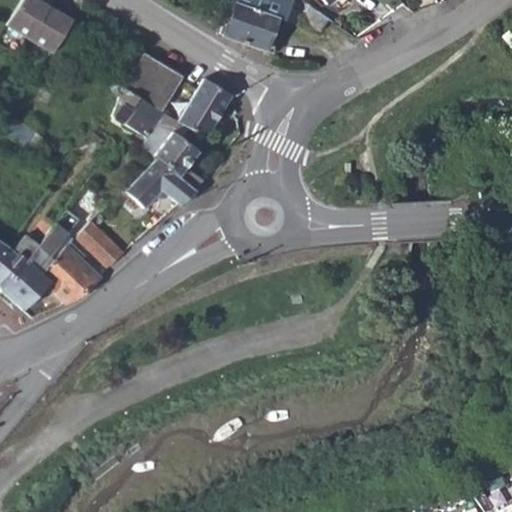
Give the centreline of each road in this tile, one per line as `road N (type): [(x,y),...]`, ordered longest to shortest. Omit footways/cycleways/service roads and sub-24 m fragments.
road 1 (residential): [(490,0),(288,107)]
road 2 (residential): [(288,107),(114,0)]
road 3 (tertiary): [(0,363),(91,321),(169,266)]
road 4 (tertiary): [(511,217),(379,222)]
